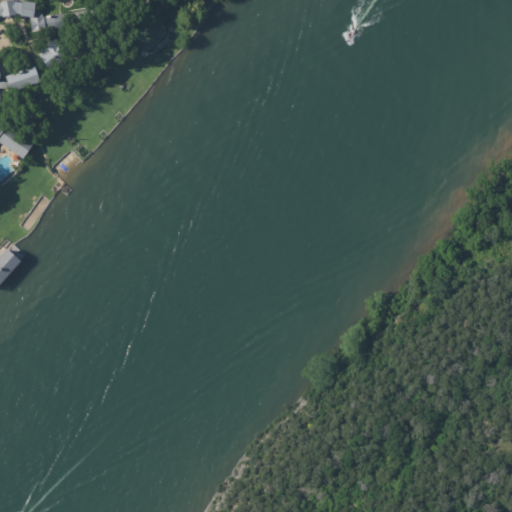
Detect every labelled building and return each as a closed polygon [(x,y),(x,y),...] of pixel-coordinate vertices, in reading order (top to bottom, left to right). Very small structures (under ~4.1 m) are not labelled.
[(24,18),(24,19),(20,19),(21,17),(11,15),(11,18),(5,19),(5,17),(0,17),(0,2),(11,0),(11,2),(18,3),(19,2),(32,4),(31,7),(34,7),(32,15),(30,15),(30,18),(24,18)] [(64,28),(30,33),(28,19),(65,14),(67,27),(64,28)] [(102,52),(105,56),(95,63),(92,58),(90,59),(89,58),(87,59),(83,52),(86,50),(78,38),(88,31),(95,43),(96,42),(102,52)] [(51,72),(48,67),(45,69),(33,52),(50,40),(51,41),(54,39),(59,46),(55,48),(62,57),(60,58),(64,63),(51,72)] [(0,80),(3,79),(3,77),(31,67),(37,83),(8,93),(7,90),(0,89),(0,128),(1,129),(0,131),(0,80)] [(23,138),(32,145),(21,161),(0,145),(0,138),(8,127),(23,138)]
